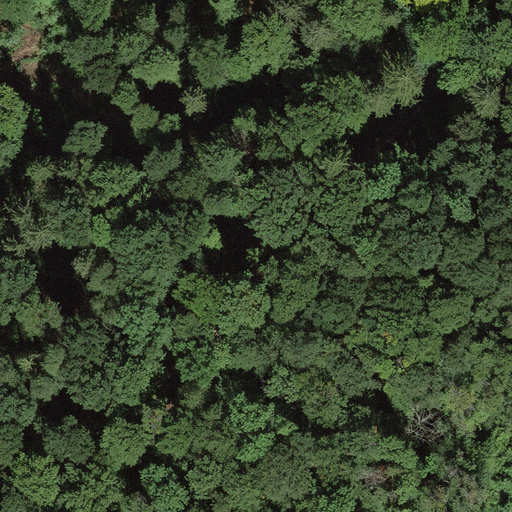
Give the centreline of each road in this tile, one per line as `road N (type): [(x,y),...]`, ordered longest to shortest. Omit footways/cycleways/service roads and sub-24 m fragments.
road 1 (track): [(43,511),(279,289),(410,105),(511,12)]
road 2 (track): [(279,289),(181,511)]
